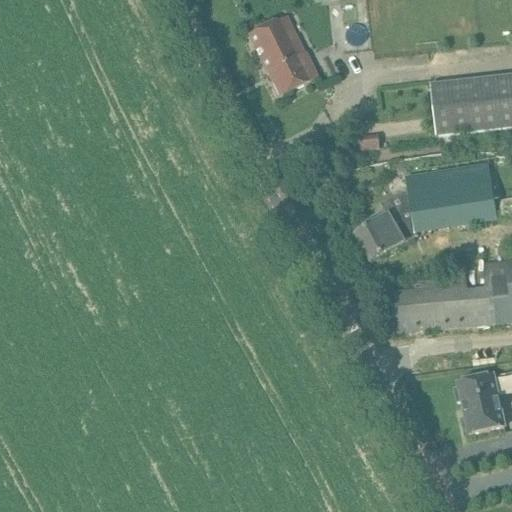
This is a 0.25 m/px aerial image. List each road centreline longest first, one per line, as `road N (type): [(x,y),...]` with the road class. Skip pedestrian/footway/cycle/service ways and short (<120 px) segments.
road 1 (unclassified): [(176,0),(222,100),(448,511)]
road 2 (unknown): [(364,356),(511,346)]
